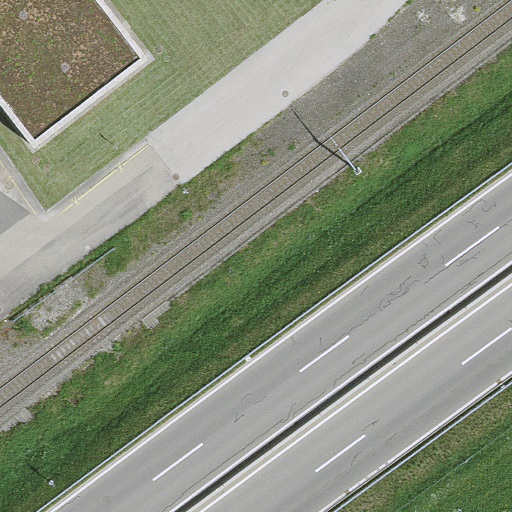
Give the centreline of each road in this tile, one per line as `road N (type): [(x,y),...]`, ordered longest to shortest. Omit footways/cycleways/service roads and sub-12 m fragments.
road 1 (motorway): [(511,220),(114,511)]
road 2 (motorway): [(263,511),(511,329)]
